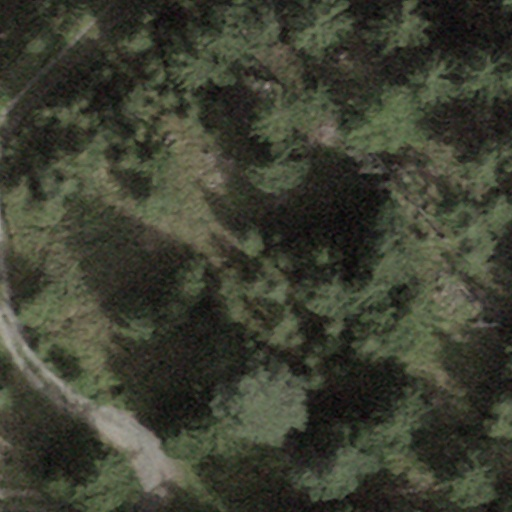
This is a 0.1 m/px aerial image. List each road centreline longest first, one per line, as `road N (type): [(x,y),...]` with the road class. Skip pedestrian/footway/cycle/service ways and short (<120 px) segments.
road 1 (track): [(0,282),(31,363),(152,447),(171,472),(165,503),(146,511)]
road 2 (track): [(120,0),(11,103),(0,129)]
